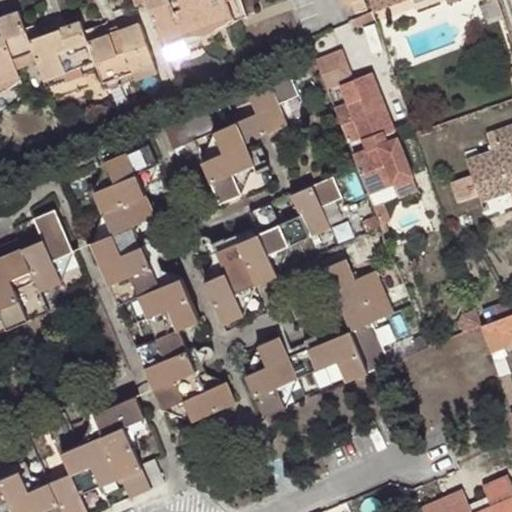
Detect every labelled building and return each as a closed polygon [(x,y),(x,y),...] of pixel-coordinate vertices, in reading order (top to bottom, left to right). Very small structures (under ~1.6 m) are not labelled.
[(229,0),(147,0),(162,40),(235,14),(229,0)] [(241,12),(237,0),(229,0),(235,14),(241,12)] [(338,0),(341,6),(351,3),(356,14),(368,9),(364,0),(338,0)] [(369,0),(373,10),(402,0),(369,0)] [(30,40),(20,12),(0,18),(0,24),(4,35),(0,36),(0,82),(20,75),(18,70),(13,58),(34,51),(30,40)] [(236,23),(235,14),(162,40),(165,46),(236,23)] [(82,21),(30,40),(34,51),(38,62),(45,81),(63,74),(82,68),(97,62),(89,41),(82,21)] [(141,24),(89,41),(97,62),(106,91),(159,72),(141,24)] [(18,70),(38,62),(34,51),(13,58),(18,70)] [(85,76),(82,68),(63,74),(67,82),(85,76)] [(366,150),(353,154),(369,193),(394,183),(413,176),(399,139),(390,143),(387,135),(396,132),(373,73),(342,84),(349,103),(335,108),(349,143),(362,139),(366,150)] [(0,92),(23,84),(20,75),(0,82),(0,92)] [(290,97),(282,76),(242,94),(250,114),(211,130),(202,111),(159,128),(169,150),(186,142),(215,206),(235,196),(227,175),(247,167),(238,146),(280,127),(271,106),(290,97)] [(511,192),(511,125),(495,132),(500,149),(469,160),(483,202),(511,192)] [(399,139),(396,132),(387,135),(390,143),(399,139)] [(362,139),(349,143),(353,154),(366,150),(362,139)] [(145,245),(151,227),(133,186),(155,177),(145,152),(105,169),(114,190),(95,198),(114,243),(94,252),(104,273),(149,255),(145,245)] [(419,191),(413,176),(394,183),(400,198),(419,191)] [(335,198),(327,178),(286,194),(295,215),(275,224),(265,204),(243,213),(251,233),(212,251),(221,272),(199,283),(217,324),(239,315),(231,294),(271,277),(262,256),(323,230),(315,208),(335,198)] [(19,242),(0,250),(0,341),(51,320),(41,297),(60,289),(50,266),(71,257),(53,214),(31,223),(41,246),(24,253),(19,242)] [(149,255),(104,273),(121,316),(134,311),(142,331),(188,312),(179,291),(161,283),(149,255)] [(290,364),(286,356),(281,343),(260,351),(269,372),(248,381),(267,424),(288,415),(279,394),(338,368),(348,387),(393,368),(376,328),(396,319),(377,276),(356,284),(347,264),(326,273),(351,329),(354,336),(290,364)] [(197,333),(188,312),(142,331),(151,353),(140,357),(153,386),(189,371),(176,341),(197,333)] [(511,316),(485,327),(494,351),(511,344),(511,316)] [(351,329),(286,356),(290,364),(354,336),(351,329)] [(201,399),(189,371),(153,386),(166,417),(185,409),(193,428),(235,410),(226,388),(201,399)] [(69,478),(26,497),(31,511),(85,511),(82,504),(124,485),(131,502),(151,493),(124,433),(146,424),(138,405),(98,423),(106,441),(62,461),(69,478)] [(166,487),(155,463),(143,468),(153,493),(166,487)] [(444,498),(449,511),(511,511),(511,479),(510,474),(484,485),(492,506),(479,511),(474,511),(464,490),(444,498)] [(0,511),(31,511),(26,497),(19,481),(0,488),(0,511)] [(449,511),(444,498),(423,506),(425,511),(449,511)]
